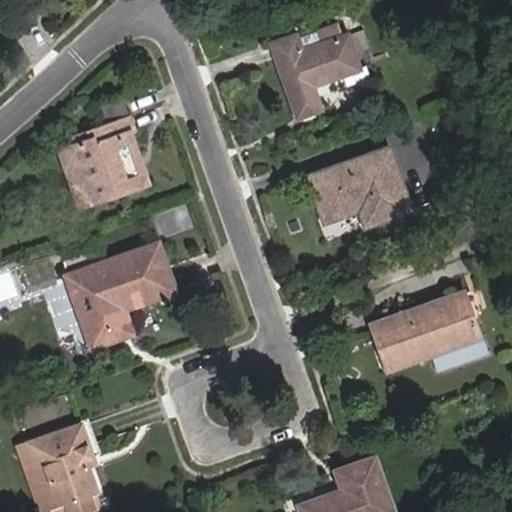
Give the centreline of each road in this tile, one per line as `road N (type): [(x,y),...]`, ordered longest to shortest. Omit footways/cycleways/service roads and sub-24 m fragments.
road 1 (residential): [(281,343),(160,0)]
road 2 (residential): [(281,343),(196,371),(183,388),(201,442),(218,446),(293,419),(304,401)]
road 3 (residential): [(0,126),(134,0)]
